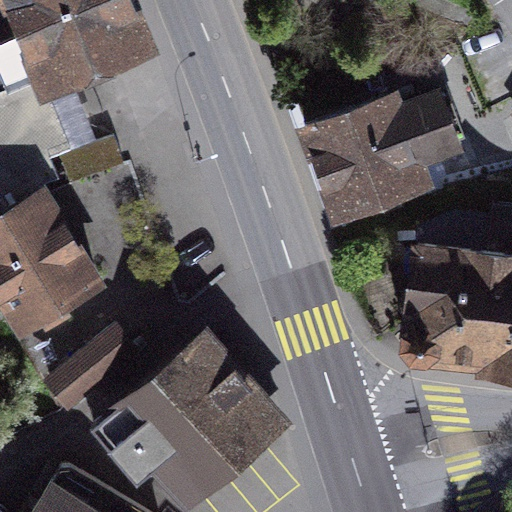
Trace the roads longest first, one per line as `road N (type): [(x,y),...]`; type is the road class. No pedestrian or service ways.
road 1 (primary): [(190,0),(288,260),(356,471)]
road 2 (residential): [(511,436),(356,471)]
